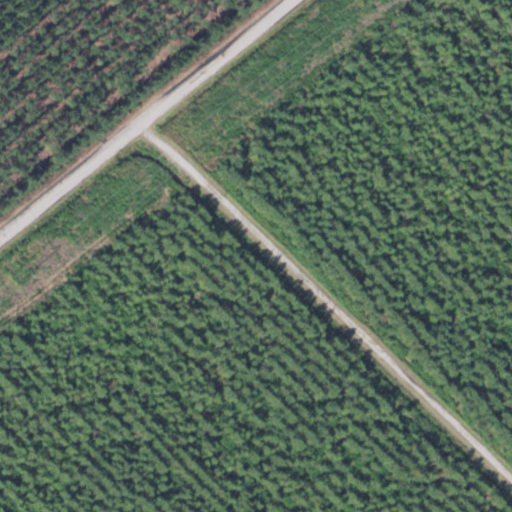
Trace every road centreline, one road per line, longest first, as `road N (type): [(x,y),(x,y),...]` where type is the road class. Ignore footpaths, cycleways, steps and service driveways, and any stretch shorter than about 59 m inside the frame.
road 1 (track): [(135,130),(511,491)]
road 2 (track): [(0,239),(293,0)]
